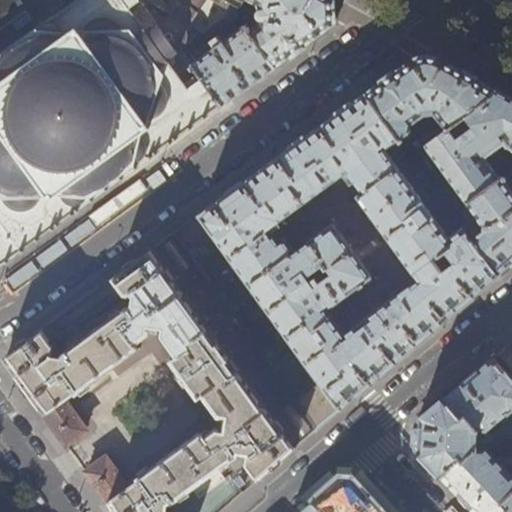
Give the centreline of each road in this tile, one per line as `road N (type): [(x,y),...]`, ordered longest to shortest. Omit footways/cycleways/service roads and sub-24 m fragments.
road 1 (residential): [(0,312),(432,0)]
road 2 (residential): [(511,306),(356,438)]
